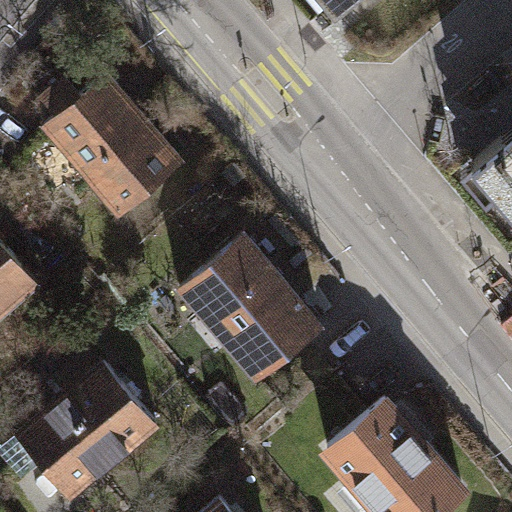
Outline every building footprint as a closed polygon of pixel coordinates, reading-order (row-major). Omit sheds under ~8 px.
[(61,109),(45,122),(118,208),(180,155),(107,69),(80,91),(65,73),(45,90),(61,109)] [(511,124),(473,158),(511,204),(511,124)] [(245,227),(180,282),(257,372),(322,316),(245,227)] [(0,234),(0,309),(37,278),(0,234)] [(157,418),(104,357),(18,430),(71,492),(157,418)] [(431,511),(463,485),(385,394),(327,443),(386,511),(431,511)] [(236,511),(221,493),(197,511),(236,511)]
